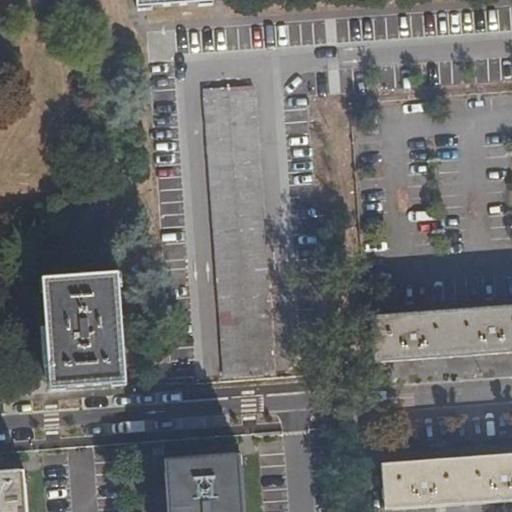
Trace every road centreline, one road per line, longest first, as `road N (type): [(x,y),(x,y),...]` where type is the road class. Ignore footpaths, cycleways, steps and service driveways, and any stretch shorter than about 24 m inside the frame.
road 1 (residential): [(287,406),(0,425)]
road 2 (residential): [(263,69),(511,48)]
road 3 (residential): [(511,390),(357,401)]
